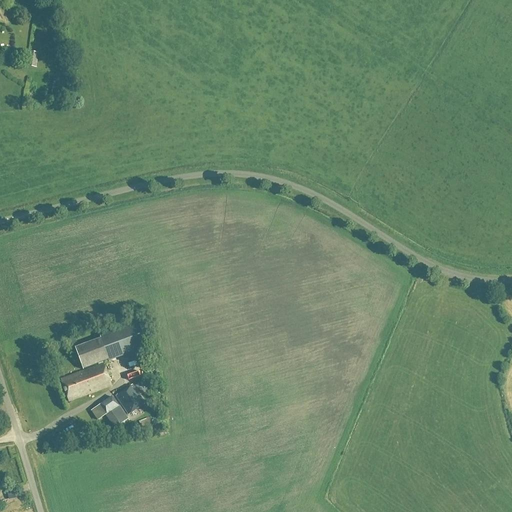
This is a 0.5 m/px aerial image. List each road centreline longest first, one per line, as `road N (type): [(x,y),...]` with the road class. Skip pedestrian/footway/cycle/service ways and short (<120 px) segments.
road 1 (unclassified): [(0,221),(185,175),(263,179),(304,192),(435,267),(511,280)]
road 2 (unclassified): [(40,511),(0,377)]
